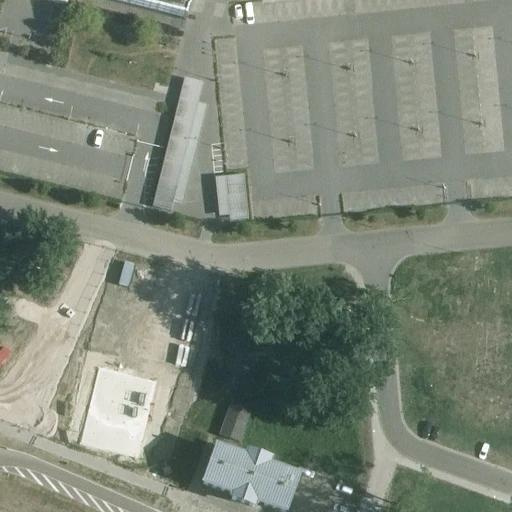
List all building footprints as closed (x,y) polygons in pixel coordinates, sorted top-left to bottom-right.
[(41,0),(66,6),(67,0),(103,0),(184,20),(188,0),(41,0)] [(201,83),(183,79),(151,207),(170,212),(173,202),(181,204),(206,107),(196,104),(201,83)] [(247,220),(242,175),(213,178),(217,219),(228,218),(229,221),(247,220)] [(511,253),(419,263),(398,292),(413,418),(447,439),(511,432),(511,253)] [(97,369),(79,444),(135,458),(153,383),(97,369)] [(244,460),(214,449),(202,485),(232,495),(230,500),(252,508),(253,503),(279,511),(283,511),(296,478),(266,467),(268,462),(246,455),(244,460)]
